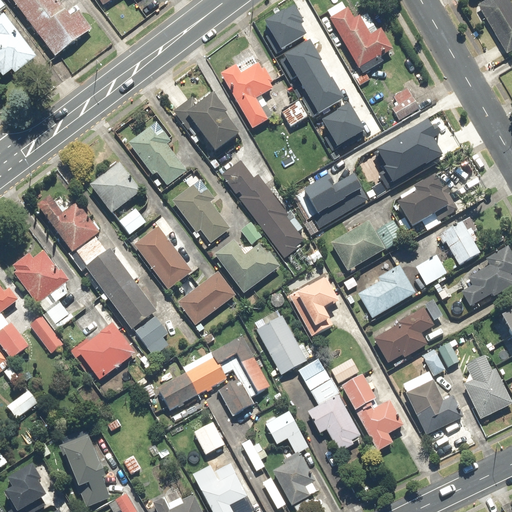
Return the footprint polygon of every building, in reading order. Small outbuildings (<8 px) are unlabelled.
[(54,0),(7,0),(54,60),(83,37),(54,0)] [(493,0),(479,8),(505,55),(511,51),(511,12),(505,0),(493,0)] [(268,28),(265,30),(277,52),(307,36),(301,26),(304,25),(294,8),(266,24),(268,28)] [(350,8),(327,22),(358,72),(375,61),(391,53),(380,32),(368,38),(350,8)] [(0,74),(3,79),(18,67),(21,71),(35,61),(3,19),(0,20),(0,74)] [(309,43),(280,60),(291,79),(296,76),(308,96),(304,98),(314,115),(342,99),(309,43)] [(273,91),(253,58),(252,58),(220,78),(251,132),(270,122),(257,100),(270,92),(271,92),(273,91)] [(190,137),(196,133),(210,154),(236,136),(210,99),(197,107),(191,100),(172,115),(190,137)] [(392,112),(398,122),(418,111),(412,100),(392,112)] [(350,104),(321,121),(331,136),(325,139),(333,152),(367,132),(350,104)] [(305,120),(297,105),(282,114),(290,128),(305,120)] [(383,168),(377,172),(387,189),(442,157),(431,139),(436,137),(427,122),(374,153),(383,168)] [(151,128),(150,129),(144,133),(144,134),(128,146),(152,178),(156,175),(166,189),(186,173),(172,155),(165,147),(170,144),(157,124),(151,128)] [(244,161),(221,178),(282,260),(305,243),(244,161)] [(88,189),(110,217),(140,195),(118,166),(88,189)] [(304,190),(318,214),(314,217),(320,227),(369,199),(354,174),(335,185),(330,176),(304,190)] [(411,191),(415,196),(396,207),(410,231),(433,217),(438,224),(451,216),(459,211),(446,189),(437,194),(435,191),(437,189),(430,178),(411,191)] [(185,194),(171,204),(196,237),(200,233),(209,245),(229,231),(216,214),(215,214),(209,206),(215,202),(200,183),(185,194)] [(105,255),(94,239),(98,236),(75,207),(62,217),(49,200),(36,209),(71,257),(75,253),(86,269),(84,271),(131,332),(155,314),(109,252),(105,255)] [(135,212),(119,224),(129,238),(145,225),(135,212)] [(393,224),(375,235),(386,253),(404,242),(393,224)] [(330,247),(347,274),(383,252),(366,225),(330,247)] [(460,226),(441,237),(458,267),(478,255),(460,226)] [(251,227),(241,233),(250,247),(260,240),(251,227)] [(158,230),(133,248),(166,293),(191,275),(158,230)] [(261,245),(244,259),(232,243),(213,258),(242,296),(255,286),(279,269),(261,245)] [(485,262),(489,268),(467,280),(472,289),(461,295),(469,309),(480,303),(481,305),(511,287),(511,281),(509,276),(511,273),(511,258),(507,249),(485,262)] [(14,275),(37,306),(66,284),(43,253),(14,275)] [(415,270),(425,288),(445,276),(435,258),(415,270)] [(357,297),(371,321),(414,296),(400,272),(357,297)] [(217,275),(177,304),(194,328),(234,298),(217,275)] [(325,280),(309,289),(308,287),(288,298),(311,340),(333,328),(325,311),(338,304),(325,280)] [(0,315),(16,303),(6,291),(2,295),(0,292),(0,315)] [(397,325),(399,328),(375,340),(389,366),(425,347),(420,337),(433,330),(422,311),(397,325)] [(511,313),(503,318),(511,334),(511,313)] [(42,319),(29,329),(51,356),(64,345),(42,319)] [(154,319),(136,334),(149,349),(167,334),(154,319)] [(278,321),(256,333),(280,376),(302,364),(278,321)] [(10,327),(0,335),(0,349),(10,362),(27,348),(10,327)] [(77,354),(99,383),(132,358),(110,329),(77,354)] [(218,394),(232,419),(253,407),(249,400),(269,389),(254,363),(244,344),(243,345),(240,339),(210,356),(213,361),(157,391),(168,412),(232,378),(236,384),(218,394)] [(209,355),(202,344),(194,350),(201,360),(209,355)] [(448,346),(438,351),(448,370),(458,365),(448,346)] [(434,353),(423,360),(434,378),(445,371),(434,353)] [(464,387),(480,422),(510,408),(494,373),(491,374),(484,360),(465,370),(472,383),(464,387)] [(331,374),(338,386),(357,375),(350,362),(331,374)] [(351,385),(340,391),(376,455),(391,446),(386,437),(402,428),(388,404),(372,413),(369,407),(373,404),(360,380),(351,385)] [(359,439),(329,382),(309,393),(318,409),(306,416),(319,438),(325,434),(338,456),(353,448),(350,444),(359,439)] [(446,428),(462,420),(452,399),(442,404),(431,383),(404,396),(426,438),(446,428)] [(6,409),(15,421),(36,406),(28,394),(6,409)] [(298,436),(288,416),(266,429),(277,448),(298,436)] [(193,436),(204,456),(223,447),(212,426),(193,436)] [(85,439),(59,449),(84,510),(110,500),(85,439)] [(252,449),(247,441),(241,444),(257,473),(263,469),(259,461),(266,457),(259,445),(252,449)] [(140,471),(132,457),(122,464),(131,477),(140,471)] [(299,459),(272,474),(291,509),(318,494),(299,459)] [(6,496),(14,511),(21,511),(44,500),(36,485),(39,483),(30,468),(4,484),(10,493),(6,496)] [(229,511),(227,508),(245,499),(229,468),(211,477),(207,470),(191,478),(208,511),(229,511)] [(284,506),(270,477),(262,480),(276,510),(284,506)] [(199,511),(192,497),(181,503),(176,493),(151,506),(153,511),(199,511)] [(135,511),(126,497),(116,503),(121,511),(135,511)]
